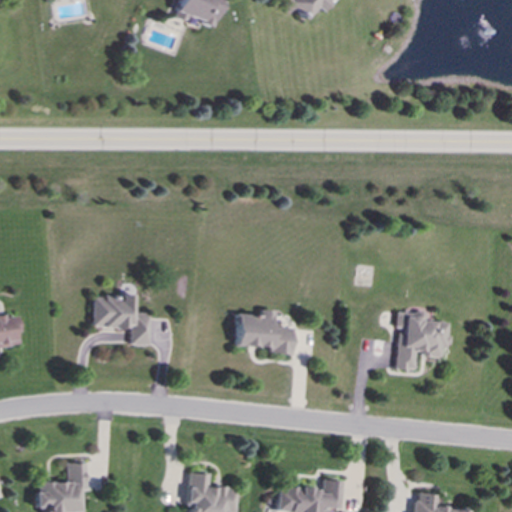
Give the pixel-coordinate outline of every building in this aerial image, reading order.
[(174,0),(170,18),(182,21),(183,19),(210,26),(216,0),(174,0)] [(300,20),(312,8),(316,12),(325,4),(321,0),(279,0),(276,4),(285,13),(290,9),(300,20)] [(144,346),(145,314),(128,313),(129,297),(89,296),(87,327),(125,328),(124,345),(144,346)] [(264,348),(264,354),(287,355),(288,328),(269,327),(270,311),(256,310),(256,316),(232,315),(230,346),(264,348)] [(390,369),(409,370),(410,355),(434,357),(435,347),(443,348),(444,323),(420,321),(420,313),(392,311),(390,330),(393,330),(390,369)] [(0,347),(16,345),(12,316),(0,318),(0,317),(0,347)] [(74,511),(75,490),(81,490),(81,464),(62,464),(62,482),(31,483),(31,508),(40,508),(39,511),(74,511)] [(229,511),(231,489),(203,486),(204,475),(183,473),(181,503),(186,504),(184,511),(229,511)] [(336,482),(317,480),(316,490),(274,487),(271,511),(321,511),(321,508),(334,509),(336,482)] [(460,511),(461,511),(439,510),(438,507),(429,507),(430,495),(411,494),(411,499),(406,503),(405,511),(460,511)]
